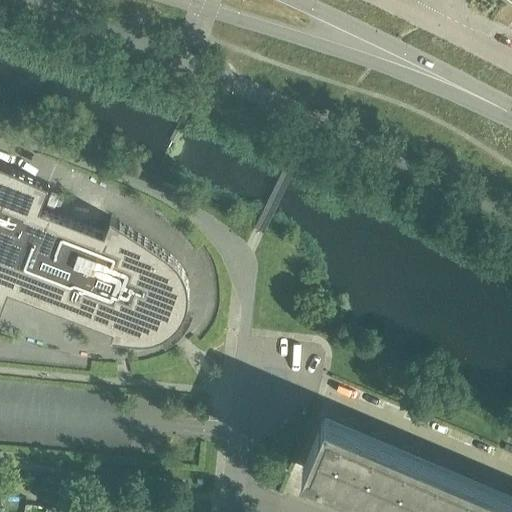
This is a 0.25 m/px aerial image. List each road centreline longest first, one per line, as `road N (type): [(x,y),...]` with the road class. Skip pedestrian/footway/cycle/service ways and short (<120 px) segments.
road 1 (primary): [(179,0),(502,114)]
road 2 (primary): [(502,114),(280,0)]
road 3 (residential): [(231,511),(244,277)]
